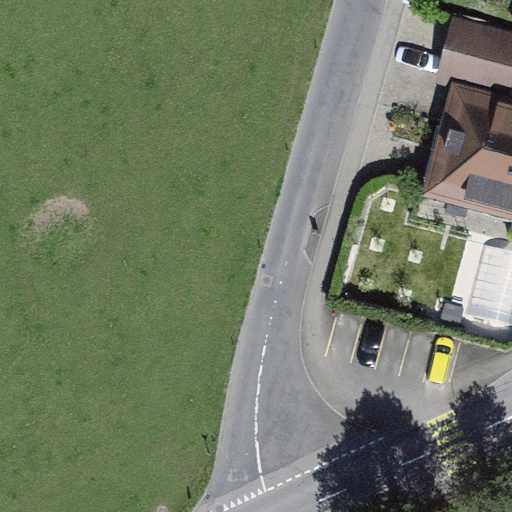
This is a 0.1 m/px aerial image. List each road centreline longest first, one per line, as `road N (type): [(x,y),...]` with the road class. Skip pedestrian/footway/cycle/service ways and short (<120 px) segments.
road 1 (residential): [(369,0),(260,362),(254,425),(262,511)]
road 2 (secondary): [(291,511),(511,417)]
